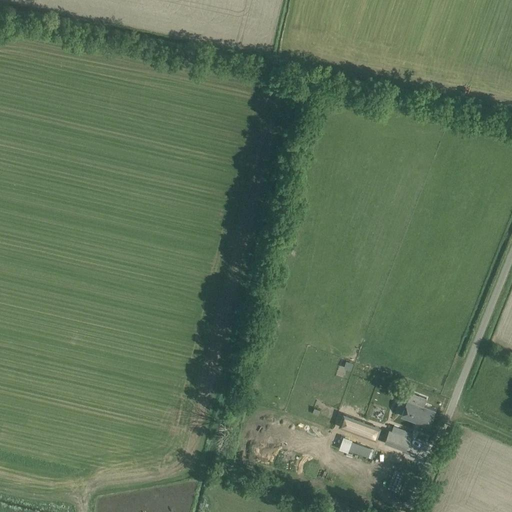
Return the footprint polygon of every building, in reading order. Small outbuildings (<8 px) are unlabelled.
[(410,391),(401,415),(429,426),(435,410),(423,405),(426,398),(410,391)] [(377,407),(374,417),(384,420),(387,410),(377,407)] [(380,441),(385,430),(349,416),(344,428),(380,441)] [(412,432),(394,426),(392,431),(390,430),(386,443),(406,450),(412,432)] [(370,457),(373,447),(353,441),(350,451),(370,457)]
